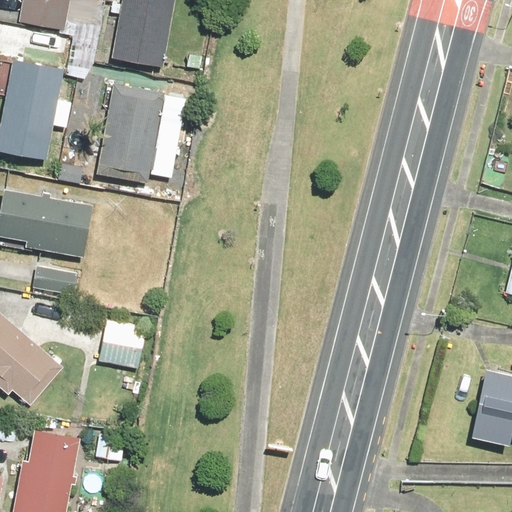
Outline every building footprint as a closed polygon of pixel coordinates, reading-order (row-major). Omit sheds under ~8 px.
[(23,0),(19,22),(65,31),(66,22),(98,28),(103,1),(102,0),(23,0)] [(174,0),(121,0),(112,56),(163,65),(174,0)] [(65,68),(13,58),(0,129),(0,152),(47,161),(65,68)] [(166,91),(114,82),(97,172),(150,182),(166,91)] [(87,166),(62,162),(60,182),(85,185),(87,166)] [(93,204),(3,189),(0,207),(0,237),(26,242),(25,248),(83,258),(93,204)] [(511,254),(502,293),(511,295),(511,254)] [(81,270),(39,266),(36,291),(78,296),(81,270)] [(65,366),(0,311),(0,377),(32,404),(65,366)] [(140,369),(149,326),(110,319),(102,362),(140,369)] [(511,374),(480,368),(464,438),(505,448),(508,436),(511,437),(511,374)] [(67,511),(81,437),(36,429),(30,460),(25,459),(15,511),(67,511)] [(128,432),(100,430),(97,461),(125,463),(128,432)]
